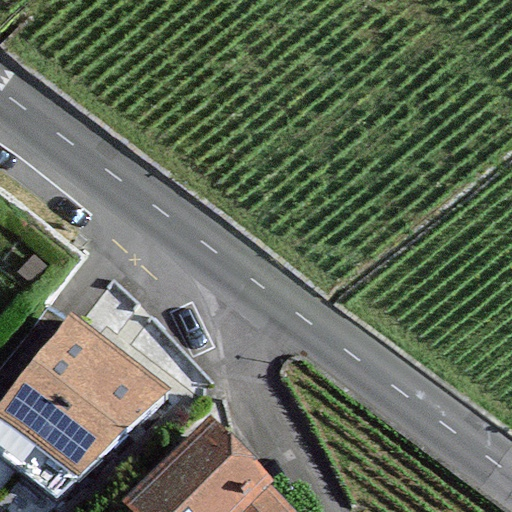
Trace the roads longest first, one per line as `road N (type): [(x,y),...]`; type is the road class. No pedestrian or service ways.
road 1 (tertiary): [(511,473),(226,260)]
road 2 (tertiary): [(226,260),(0,91)]
road 3 (residential): [(226,260),(260,377),(322,511)]
